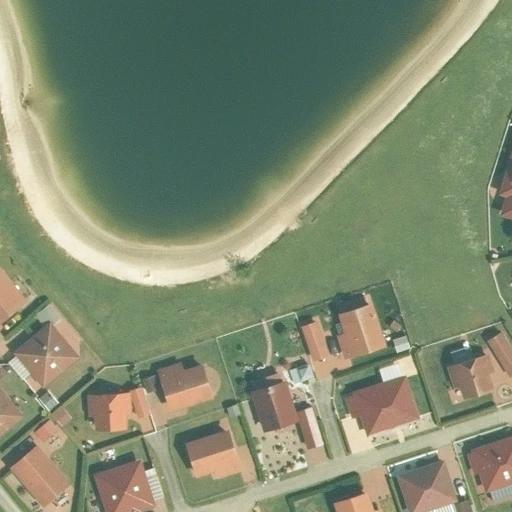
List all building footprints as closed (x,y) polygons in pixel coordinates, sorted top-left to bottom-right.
[(511,160),(502,194),(511,197),(506,215),(511,216),(511,160)] [(0,276),(0,322),(23,304),(0,276)] [(373,306),(338,316),(350,358),(385,348),(373,306)] [(318,320),(301,326),(312,361),(330,356),(318,320)] [(41,337),(15,363),(40,387),(65,362),(41,337)] [(483,355),(449,364),(458,398),(493,388),(483,355)] [(200,366),(158,377),(168,411),(210,399),(200,366)] [(294,382),(314,379),(312,366),(292,369),(294,382)] [(399,380),(357,394),(371,435),(413,421),(399,380)] [(285,384),(251,393),(262,431),(296,422),(285,384)] [(127,395),(91,397),(93,432),(129,429),(127,395)] [(0,402),(0,433),(16,418),(0,402)] [(227,434),(192,443),(202,477),(236,467),(227,434)] [(511,441),(477,452),(487,488),(511,480),(511,441)] [(34,446),(9,466),(44,510),(69,490),(34,446)] [(454,446),(434,449),(436,462),(455,459),(454,446)] [(140,464),(98,476),(108,511),(126,511),(152,505),(140,464)] [(436,467),(402,477),(411,510),(446,501),(436,467)] [(155,468),(147,470),(154,498),(163,496),(155,468)]
